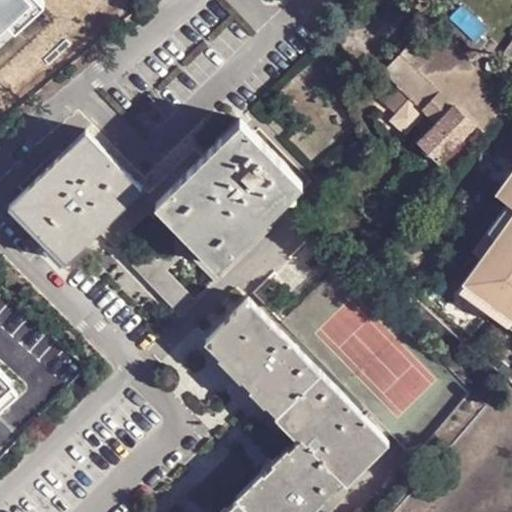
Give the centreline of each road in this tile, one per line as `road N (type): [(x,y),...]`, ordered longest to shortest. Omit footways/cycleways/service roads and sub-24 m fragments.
road 1 (residential): [(82,92),(148,161),(276,32),(243,0)]
road 2 (residential): [(134,370),(0,230)]
road 3 (residential): [(95,511),(178,430),(170,406),(134,370)]
road 4 (residential): [(134,370),(0,499)]
road 5 (residential): [(82,92),(185,0)]
